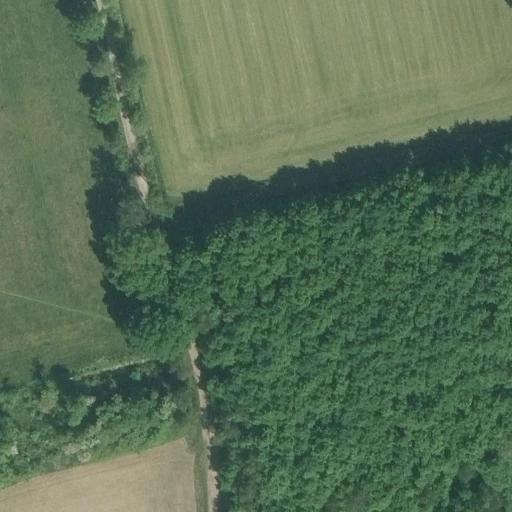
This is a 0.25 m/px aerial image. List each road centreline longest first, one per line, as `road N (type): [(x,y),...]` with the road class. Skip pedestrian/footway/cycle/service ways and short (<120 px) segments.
road 1 (track): [(172,225),(384,143),(511,124)]
road 2 (track): [(106,0),(147,191),(172,225)]
road 3 (track): [(196,347),(217,511)]
road 4 (track): [(172,225),(196,347)]
